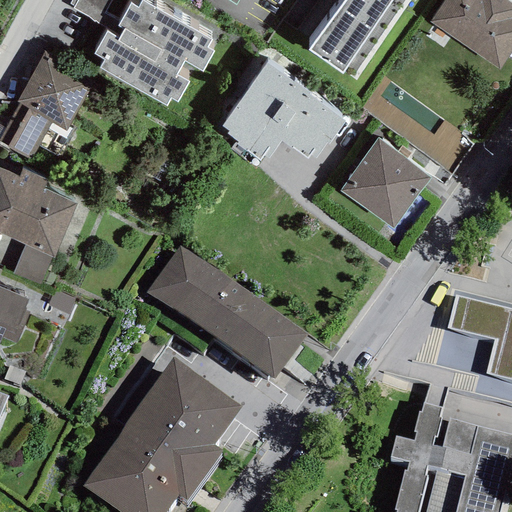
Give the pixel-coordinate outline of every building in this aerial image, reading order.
[(71,0),(69,4),(73,6),(72,9),(98,23),(111,0),(71,0)] [(212,40),(143,0),(139,8),(131,3),(118,27),(122,29),(118,38),(107,31),(93,55),(104,61),(100,69),(166,106),(171,99),(177,102),(189,82),(176,75),(184,61),(203,71),(214,52),(208,48),(212,40)] [(410,0),(344,0),(309,50),(354,82),(410,0)] [(444,0),(429,22),(499,70),(511,51),(511,2),(508,0),(444,0)] [(95,78),(45,51),(16,103),(19,105),(0,136),(0,143),(30,160),(38,146),(60,157),(76,128),(69,125),(95,78)] [(345,117),(267,62),(222,126),(228,131),(227,134),(238,142),(236,145),(259,161),(263,156),(268,159),(281,142),(305,159),(309,154),(315,159),(345,117)] [(397,153),(378,139),(339,191),(392,229),(431,177),(406,159),(410,153),(401,147),(397,153)] [(18,176),(0,168),(0,233),(25,244),(52,256),(55,257),(79,203),(44,188),(48,180),(21,168),(18,176)] [(52,256),(25,244),(12,274),(39,286),(52,256)] [(305,335),(180,246),(147,292),(272,381),(305,335)] [(0,340),(1,338),(17,344),(29,312),(23,310),(28,299),(0,288),(0,340)] [(54,290),(47,305),(68,315),(75,300),(54,290)] [(511,308),(455,295),(446,328),(493,340),(485,373),(511,379),(511,308)] [(241,407),(174,359),(82,486),(118,511),(166,511),(176,498),(185,504),(223,452),(214,445),(241,407)] [(25,372),(9,366),(4,380),(20,385),(25,372)] [(0,418),(9,396),(0,392),(0,418)] [(441,448),(431,446),(433,437),(436,438),(441,418),(438,417),(441,407),(423,403),(420,412),(417,411),(412,432),(415,433),(413,441),(394,436),(389,458),(408,462),(406,470),(403,470),(393,510),(397,511),(396,511),(418,511),(427,476),(424,475),(426,466),(436,468),(440,469),(445,449),(441,448)] [(499,511),(511,462),(511,434),(449,419),(441,448),(445,449),(440,469),(436,468),(424,511),(499,511)]
